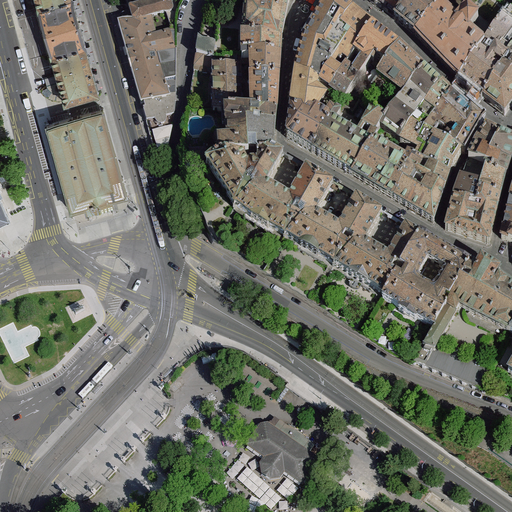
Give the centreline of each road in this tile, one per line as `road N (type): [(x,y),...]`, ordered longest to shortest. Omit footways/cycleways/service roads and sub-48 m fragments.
road 1 (tertiary): [(140,294),(271,343),(509,511)]
road 2 (residential): [(511,413),(373,356),(196,248),(179,245),(164,254)]
road 3 (residential): [(299,0),(281,143),(437,235)]
road 4 (residential): [(0,22),(51,232),(68,254)]
road 5 (residential): [(159,234),(94,0)]
road 6 (residential): [(159,234),(199,0)]
road 7 (tertiary): [(6,430),(69,383),(140,294)]
road 8 (residential): [(353,0),(490,114)]
road 9 (residential): [(490,114),(455,178),(437,235)]
